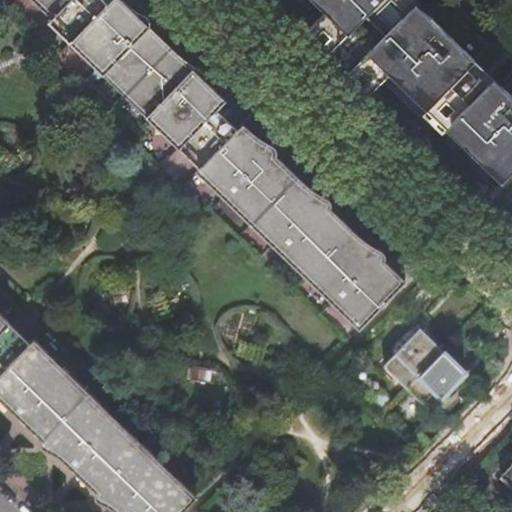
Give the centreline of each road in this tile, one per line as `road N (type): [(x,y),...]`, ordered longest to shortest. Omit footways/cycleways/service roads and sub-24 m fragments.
road 1 (residential): [(511,291),(213,0)]
road 2 (residential): [(511,391),(397,511)]
